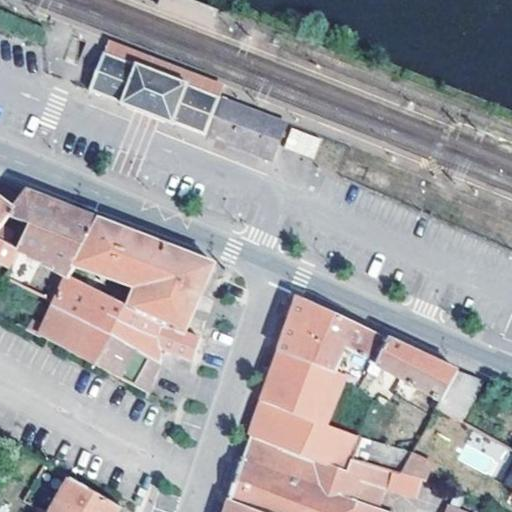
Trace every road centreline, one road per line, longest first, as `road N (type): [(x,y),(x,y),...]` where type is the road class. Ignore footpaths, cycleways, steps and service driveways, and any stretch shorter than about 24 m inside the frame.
road 1 (residential): [(272,269),(0,155)]
road 2 (residential): [(511,369),(272,269)]
road 3 (residential): [(191,511),(272,269)]
